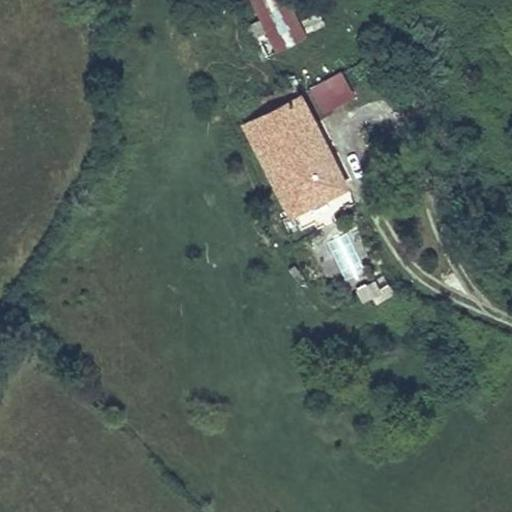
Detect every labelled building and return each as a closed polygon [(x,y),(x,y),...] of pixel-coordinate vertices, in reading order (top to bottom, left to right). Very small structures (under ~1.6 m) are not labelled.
[(319,25),(305,0),(247,0),(274,49),(319,25)] [(317,114),(355,94),(342,69),(304,89),(317,114)] [(246,111),(253,122),(301,96),(295,84),(246,111)] [(301,96),(253,122),(299,207),(348,181),(301,96)] [(342,278),(361,275),(355,237),(336,240),(342,278)] [(355,287),(366,305),(394,289),(382,271),(355,287)]
